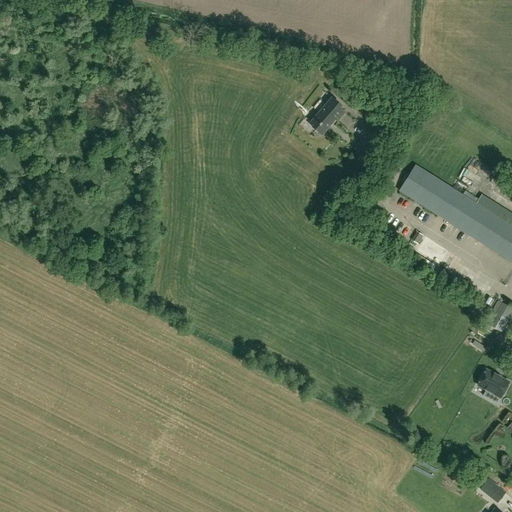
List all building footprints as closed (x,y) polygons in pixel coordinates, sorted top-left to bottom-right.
[(331,97),(310,122),(317,128),(315,130),(322,135),(343,111),(338,107),(340,105),(331,97)] [(380,135),(388,126),(378,116),(370,125),(380,135)] [(475,158),(470,166),(474,169),(479,160),(475,158)] [(511,226),(415,166),(399,191),(511,261),(511,226)] [(420,243),(425,233),(419,230),(414,240),(420,243)] [(436,259),(446,274),(452,270),(443,255),(436,259)] [(490,320),(500,328),(511,314),(511,307),(506,302),(490,320)] [(506,400),(511,388),(511,384),(491,373),(483,388),(492,393),(488,399),(502,406),(505,400),(506,400)] [(497,502),(504,493),(493,484),(486,493),(497,502)]
